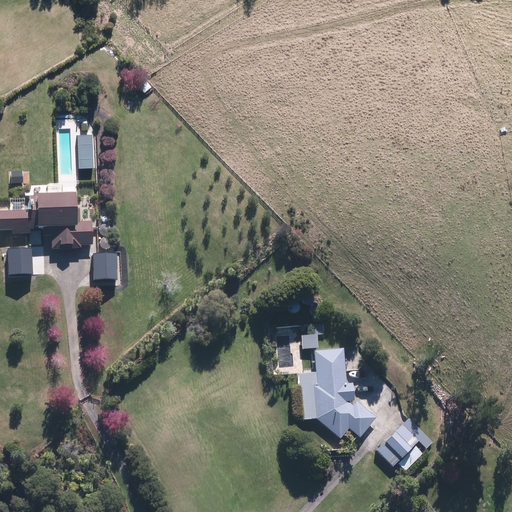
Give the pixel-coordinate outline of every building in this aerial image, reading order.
[(143,95),(152,88),(142,78),(134,85),(143,95)] [(0,214),(0,233),(10,233),(10,236),(49,235),(49,252),(79,251),(79,248),(90,248),(90,225),(77,225),(77,211),(71,211),(70,199),(27,200),(28,213),(0,214)] [(298,304),(284,313),(289,320),(303,311),(298,304)] [(341,350),(311,353),(315,387),(311,388),(314,422),(337,441),(346,431),(357,440),(374,420),(354,403),(350,408),(348,405),(343,405),(343,404),(351,404),(350,385),(345,386),(341,350)] [(374,453),(390,469),(416,443),(400,427),(374,453)] [(413,448),(392,470),(400,478),(421,456),(413,448)]
